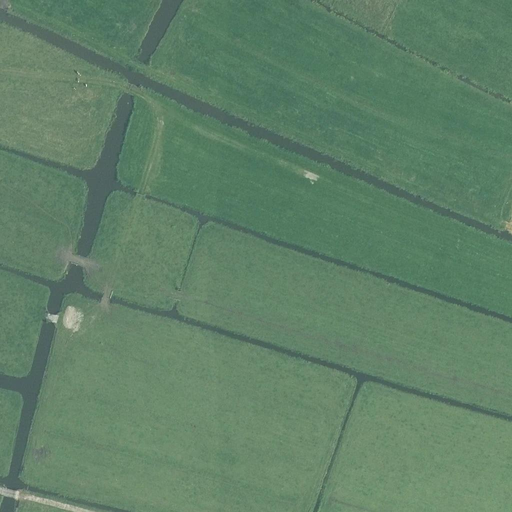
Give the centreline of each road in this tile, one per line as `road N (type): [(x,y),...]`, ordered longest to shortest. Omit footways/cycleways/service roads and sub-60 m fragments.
road 1 (track): [(115,276),(158,130),(153,107),(133,91),(0,69)]
road 2 (track): [(38,314),(69,322),(103,309),(115,276),(56,251)]
